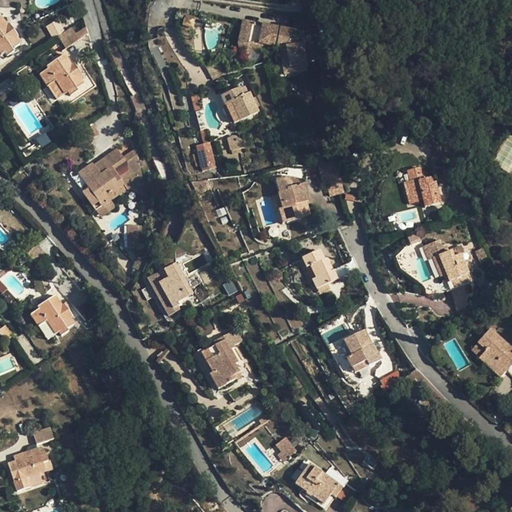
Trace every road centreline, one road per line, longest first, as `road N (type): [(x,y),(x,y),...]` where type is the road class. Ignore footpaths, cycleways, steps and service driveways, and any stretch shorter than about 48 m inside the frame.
road 1 (residential): [(0,179),(99,285),(239,511)]
road 2 (residential): [(511,443),(438,384),(391,321),(354,236)]
road 3 (unknown): [(91,0),(132,94),(169,221)]
road 4 (unknown): [(354,236),(350,192),(361,166),(405,149),(420,149),(433,162)]
